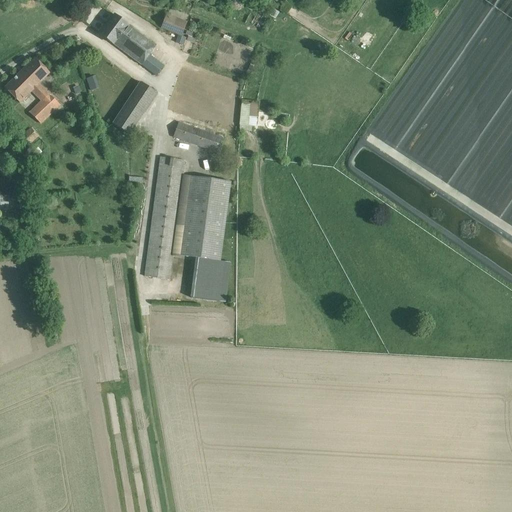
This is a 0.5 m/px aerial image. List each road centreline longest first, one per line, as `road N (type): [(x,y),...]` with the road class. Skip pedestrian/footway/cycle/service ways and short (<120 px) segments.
road 1 (track): [(511,386),(151,367)]
road 2 (track): [(136,270),(169,474)]
